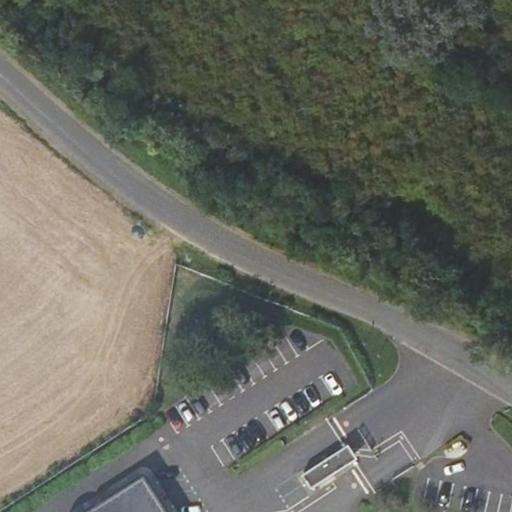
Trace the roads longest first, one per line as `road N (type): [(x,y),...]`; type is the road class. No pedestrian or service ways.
road 1 (tertiary): [(0,68),(154,204),(250,260),(408,326),(511,389)]
road 2 (unknown): [(214,511),(188,458),(192,438),(332,352)]
